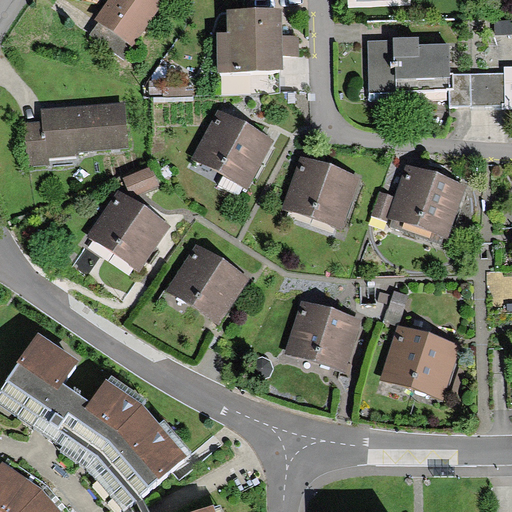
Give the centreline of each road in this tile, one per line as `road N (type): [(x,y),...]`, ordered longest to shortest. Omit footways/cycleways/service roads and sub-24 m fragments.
road 1 (residential): [(287,442),(108,341),(24,279)]
road 2 (residential): [(511,451),(287,442)]
